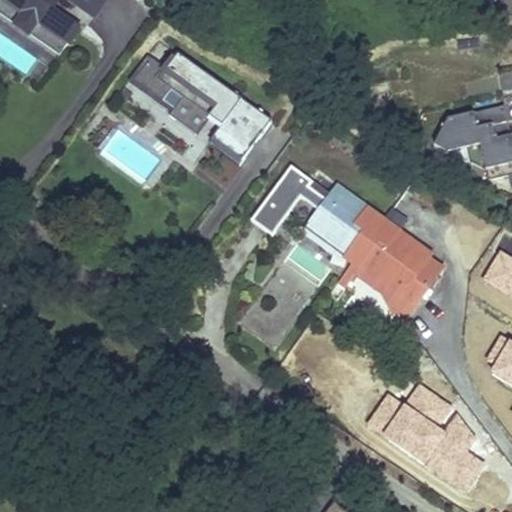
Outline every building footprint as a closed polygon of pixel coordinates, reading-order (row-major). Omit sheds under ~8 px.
[(57,0),(70,0),(93,16),(104,0),(0,0),(0,14),(59,56),(79,27),(48,6),(52,0),(55,0),(57,1),(57,0)] [(401,50),(416,111),(500,91),(491,50),(401,50)] [(271,122),(178,54),(167,69),(151,58),(134,81),(163,102),(171,90),(182,98),(174,110),(169,117),(196,137),(209,119),(221,127),(209,145),(239,167),(271,122)] [(171,90),(163,102),(174,110),(182,98),(171,90)] [(504,107),(448,120),(435,148),(448,155),(467,150),(480,147),(476,129),(508,121),(504,107)] [(508,177),(511,175),(511,136),(511,137),(508,121),(476,129),(480,147),(486,172),(488,181),(508,177)] [(486,172),(480,147),(467,150),(470,164),(486,172)] [(305,229),(352,263),(358,255),(383,220),(336,186),(329,195),(325,200),(308,187),(312,182),(291,167),(251,221),(272,237),(301,198),(318,210),(305,229)] [(325,200),(329,195),(312,182),(308,187),(325,200)] [(352,263),(329,295),(336,301),(355,275),(360,269),(386,288),(381,294),(389,311),(404,322),(442,269),(428,259),(431,255),(397,231),(405,220),(390,210),(383,220),(358,255),(352,263)] [(355,275),(381,294),(386,288),(360,269),(355,275)] [(345,511),(334,502),(326,511),(345,511)]
